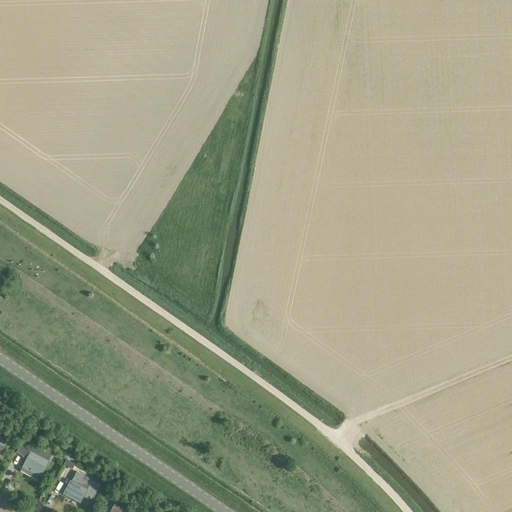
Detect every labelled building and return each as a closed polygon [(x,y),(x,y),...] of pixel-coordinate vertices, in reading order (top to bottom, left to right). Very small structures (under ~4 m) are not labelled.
[(0,454),(1,454),(8,440),(0,436),(2,432),(0,430),(0,454)] [(24,440),(17,453),(18,453),(19,451),(25,454),(24,457),(28,459),(23,467),(21,471),(29,475),(31,470),(40,475),(40,476),(41,476),(48,461),(43,458),(46,452),(24,440)] [(101,484),(86,476),(77,471),(72,481),(71,480),(63,493),(81,503),(84,497),(92,501),(101,484)] [(106,491),(103,497),(109,500),(112,495),(106,491)] [(115,508),(114,507),(111,511),(133,511),(134,511),(118,502),(115,508)]
